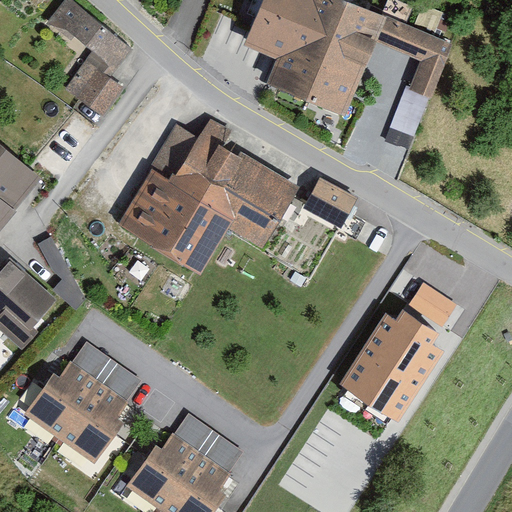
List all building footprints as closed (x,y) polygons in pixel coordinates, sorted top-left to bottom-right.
[(135,46),(73,0),(63,0),(50,18),(93,50),(65,87),(104,116),(126,86),(112,76),(135,46)] [(453,41),(361,0),(261,0),(244,41),(277,55),(267,80),(345,111),(376,39),(421,58),(410,88),(434,95),(453,41)] [(175,175),(152,163),(118,222),(201,269),(228,222),(265,243),(300,182),(233,144),(238,134),(208,117),(199,133),(175,175)] [(175,175),(199,133),(179,122),(152,163),(175,175)] [(0,227),(43,175),(0,139),(0,227)] [(358,195),(321,175),(304,206),(342,226),(358,195)] [(61,280),(53,288),(76,308),(86,298),(52,235),(39,242),(61,280)] [(57,297),(10,254),(0,265),(0,317),(2,320),(8,314),(26,331),(57,297)] [(409,303),(443,325),(457,303),(424,281),(409,303)] [(388,309),(340,382),(397,419),(445,347),(433,338),(440,329),(404,305),(397,315),(388,309)] [(72,361),(127,399),(141,379),(87,340),(72,361)] [(70,359),(60,374),(54,370),(23,413),(95,463),(125,419),(119,415),(129,401),(127,399),(72,361),(70,359)] [(189,411),(174,433),(229,472),(244,450),(189,411)] [(174,433),(173,432),(163,446),(157,442),(126,484),(165,511),(212,511),(227,491),(221,487),(231,473),(229,472),(174,433)]
